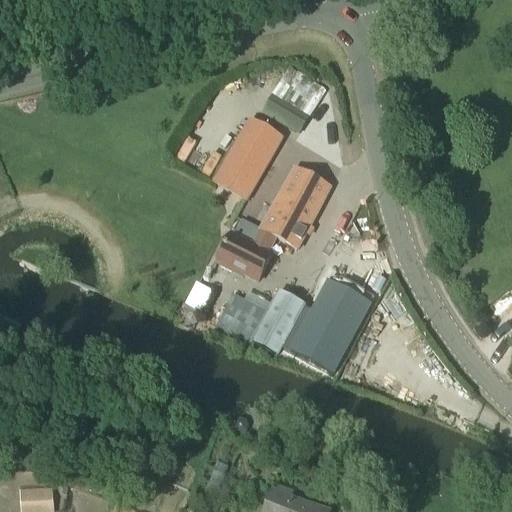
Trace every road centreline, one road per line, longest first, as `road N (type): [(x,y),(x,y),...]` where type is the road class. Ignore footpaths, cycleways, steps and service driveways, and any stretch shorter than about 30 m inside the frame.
road 1 (tertiary): [(511,404),(452,339),(414,274),(349,5)]
road 2 (tertiary): [(0,85),(349,5)]
